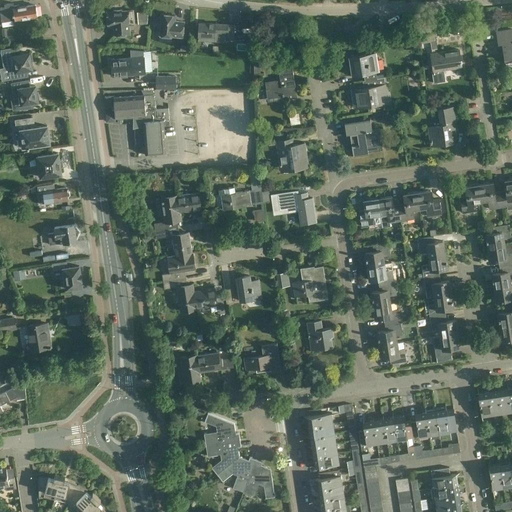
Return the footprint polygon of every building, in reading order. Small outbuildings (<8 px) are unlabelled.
[(0,22),(14,20),(14,25),(35,22),(34,17),(38,17),(36,5),(18,8),(18,5),(14,6),(14,3),(4,4),(5,7),(0,8),(0,22)] [(130,34),(129,25),(134,25),(133,11),(122,12),(122,10),(114,11),(114,12),(107,13),(109,27),(114,26),(115,35),(130,34)] [(147,12),(137,13),(138,25),(147,24),(147,12)] [(162,14),(160,35),(183,38),(184,22),(175,21),(176,16),(162,14)] [(199,41),(224,42),(224,38),(234,38),(234,26),(229,25),(217,25),(200,24),(199,38),(199,41)] [(511,30),(497,32),(499,45),(503,44),(507,68),(511,66),(511,30)] [(420,44),(423,43),(430,42),(436,41),(435,33),(419,36),(420,44)] [(30,53),(21,55),(20,46),(1,50),(4,67),(9,66),(11,79),(28,77),(27,70),(33,69),(30,53)] [(131,58),(111,60),(113,76),(133,75),(133,74),(145,73),(145,72),(144,57),(144,52),(144,51),(130,49),(131,58)] [(432,54),(435,71),(462,67),(460,50),(432,54)] [(379,72),(376,54),(350,58),(353,76),(364,74),(365,81),(377,79),(377,72),(379,72)] [(284,100),(292,99),(291,97),(297,96),(296,86),(293,67),(279,70),(281,80),(276,81),(277,82),(268,84),(270,99),(284,97),(284,100)] [(156,77),(156,89),(176,88),(176,76),(156,77)] [(377,79),(365,81),(363,81),(364,88),(354,90),(354,91),(352,91),(353,99),(355,99),(356,108),(382,104),(381,95),(387,94),(384,78),(377,79)] [(36,86),(30,87),(28,81),(12,84),(14,95),(11,95),(14,110),(34,108),(33,103),(38,102),(36,86)] [(113,106),(112,107),(112,110),(113,112),(116,112),(116,119),(132,118),(134,118),(135,118),(135,124),(138,126),(144,126),(144,129),(146,155),(166,154),(164,126),(170,126),(169,120),(169,108),(154,109),(153,94),(152,94),(143,95),(114,97),(115,105),(113,106)] [(432,146),(454,143),(452,129),(457,128),(456,122),(454,107),(438,110),(440,123),(442,123),(443,126),(430,128),(432,146)] [(291,126),(300,125),(299,113),(290,115),(291,126)] [(38,126),(35,124),(34,117),(15,120),(17,131),(20,131),(22,148),(51,144),(48,125),(38,126)] [(369,119),(345,123),(347,134),(351,134),(353,133),(354,140),(354,141),(353,142),(353,143),(354,144),(354,145),(355,145),(352,146),(354,157),(369,155),(369,153),(378,151),(378,148),(377,144),(382,143),(383,143),(381,129),(373,130),(371,121),(371,119),(369,119)] [(292,139),(277,142),(282,172),(308,168),(305,144),(293,146),(292,139)] [(40,156),(37,156),(41,177),(44,177),(50,176),(62,174),(59,153),(40,156)] [(249,169),(251,186),(260,185),(259,168),(249,169)] [(507,190),(501,191),(504,207),(507,206),(508,210),(511,208),(511,180),(506,181),(507,190)] [(504,207),(501,191),(495,192),(494,183),(480,185),(483,201),(489,200),(491,209),(504,207)] [(38,187),(40,205),(56,203),(56,204),(63,203),(62,202),(69,201),(67,188),(54,190),(54,185),(38,187)] [(483,201),(480,185),(466,188),(468,196),(462,197),(464,213),(477,211),(476,202),(483,201)] [(197,194),(179,197),(182,214),(201,210),(200,199),(206,198),(204,186),(196,187),(197,194)] [(220,195),(218,195),(220,207),(224,206),(224,209),(244,206),(244,205),(251,204),(252,207),(252,205),(250,191),(235,193),(234,187),(219,189),(220,195)] [(252,191),(250,191),(252,205),(260,204),(262,203),(261,189),(252,191)] [(298,190),(277,194),(279,210),(287,209),(288,213),(300,211),(302,224),(317,222),(313,198),(310,199),(309,193),(301,194),(298,194),(298,190)] [(270,191),(262,192),(263,203),(271,202),(270,191)] [(432,191),(418,193),(421,209),(428,208),(429,217),(442,215),(440,203),(440,198),(434,199),(432,191)] [(414,210),(421,209),(418,193),(405,196),(406,203),(400,204),(401,209),(403,221),(415,219),(414,210)] [(182,214),(179,197),(162,199),(165,222),(154,224),(155,231),(168,229),(168,223),(183,221),(182,214)] [(403,221),(401,209),(400,204),(394,205),(393,197),(379,199),(383,228),(390,227),(390,223),(403,221)] [(365,202),(366,210),(360,211),(363,227),(369,226),(370,230),(383,228),(379,199),(365,202)] [(73,218),(51,221),(52,231),(48,232),(49,238),(46,239),(47,248),(55,247),(56,258),(78,255),(73,218)] [(495,233),(487,235),(489,248),(505,245),(504,239),(511,237),(510,225),(497,227),(498,233),(495,233)] [(156,238),(169,236),(168,229),(155,231),(156,238)] [(192,254),(189,233),(173,235),(176,256),(192,254)] [(431,237),(418,239),(420,251),(428,250),(430,258),(446,255),(445,248),(444,241),(435,242),(432,243),(431,237)] [(375,252),(367,253),(369,267),(385,265),(384,257),(391,256),(390,248),(389,243),(376,245),(378,252),(375,252)] [(511,244),(505,245),(489,248),(491,262),(498,261),(501,260),(502,266),(507,265),(511,264),(511,244)] [(162,274),(163,282),(177,280),(176,273),(195,270),(192,254),(176,256),(169,257),(171,273),(162,274)] [(431,264),(422,266),(423,273),(424,277),(424,279),(438,277),(437,270),(440,270),(448,269),(446,255),(430,258),(431,264)] [(66,286),(66,289),(82,286),(81,279),(80,273),(79,266),(68,268),(67,261),(52,263),(53,270),(64,269),(65,279),(63,279),(64,287),(66,286)] [(500,273),(493,274),(495,288),(511,285),(511,284),(511,264),(507,265),(502,266),(503,273),(500,273)] [(385,265),(369,267),(371,281),(378,280),(381,279),(382,285),(395,283),(393,270),(386,271),(385,265)] [(0,281),(7,278),(6,276),(9,274),(6,266),(0,268),(0,281)] [(296,297),(309,295),(310,302),(329,299),(323,266),(311,268),(310,267),(301,268),(303,281),(294,283),(296,297)] [(24,270),(13,271),(15,281),(26,279),(24,270)] [(288,272),(277,273),(279,288),(286,287),(285,279),(289,279),(288,272)] [(238,278),(240,291),(241,301),(262,298),(260,280),(252,281),(251,276),(238,278)] [(438,277),(424,279),(425,285),(426,291),(435,290),(436,297),(452,295),(450,281),(442,282),(439,283),(438,277)] [(181,311),(198,308),(195,292),(194,284),(178,287),(177,280),(163,282),(164,289),(177,287),(181,311)] [(380,292),(373,293),(375,307),(391,304),(390,296),(395,295),(397,295),(395,283),(382,285),(383,292),(380,292)] [(511,284),(511,285),(495,288),(497,301),(505,300),(508,300),(509,306),(511,305),(511,284)] [(195,292),(198,308),(217,306),(218,314),(225,313),(224,303),(218,304),(216,289),(195,292)] [(225,290),(227,303),(233,302),(231,289),(225,290)] [(437,304),(429,305),(429,309),(430,317),(431,319),(444,316),(443,310),(445,309),(454,308),(452,295),(436,297),(437,304)] [(384,319),(385,325),(401,323),(399,310),(392,311),(391,304),(375,307),(377,320),(384,319)] [(507,313),(499,314),(501,327),(511,325),(511,305),(509,306),(510,312),(507,313)] [(444,316),(431,319),(431,321),(432,328),(432,330),(441,329),(442,336),(442,337),(458,334),(456,321),(449,322),(448,322),(445,323),(444,316)] [(0,329),(0,332),(17,330),(15,318),(0,320),(0,329)] [(282,320),(268,322),(270,335),(281,333),(282,337),(285,337),(282,320)] [(323,330),(322,320),(307,323),(312,351),(334,347),(331,329),(323,330)] [(49,322),(27,326),(30,351),(53,348),(49,322)] [(397,344),(397,343),(396,336),(402,335),(401,323),(385,325),(386,331),(379,332),(381,347),(397,344)] [(511,325),(501,327),(503,341),(511,340),(511,339),(511,325)] [(460,348),(458,334),(442,337),(442,336),(433,337),(436,357),(449,355),(448,349),(451,349),(452,349),(460,348)] [(266,372),(266,374),(282,371),(278,343),(262,346),(264,356),(246,359),(247,369),(256,368),(256,373),(266,372)] [(399,343),(397,343),(397,344),(381,347),(383,360),(391,359),(393,358),(394,364),(399,363),(407,362),(406,350),(400,351),(399,343)] [(226,360),(233,359),(231,345),(224,346),(226,360)] [(217,353),(198,356),(201,373),(219,370),(218,361),(226,360),(224,346),(216,347),(217,353)] [(202,380),(201,373),(198,356),(181,358),(185,382),(202,380)] [(0,417),(5,415),(1,406),(10,401),(17,398),(17,399),(26,398),(25,382),(5,392),(0,394),(0,417)] [(508,389),(499,391),(502,412),(511,410),(508,389)] [(499,391),(489,392),(492,413),(502,412),(499,391)] [(489,392),(478,394),(479,395),(479,396),(479,401),(482,415),(492,413),(489,392)] [(352,404),(338,406),(338,407),(340,413),(346,412),(347,412),(353,411),(352,405),(352,404)] [(447,408),(436,410),(436,412),(439,432),(450,430),(450,432),(457,431),(454,409),(447,410),(447,408)] [(426,411),(426,414),(429,433),(430,440),(440,438),(439,432),(436,412),(436,410),(426,411)] [(205,435),(207,446),(241,440),(240,433),(236,434),(235,424),(209,414),(205,423),(217,428),(218,433),(205,435)] [(331,424),(330,414),(309,418),(311,428),(331,424)] [(426,414),(416,416),(419,435),(429,433),(426,414)] [(404,417),(394,419),(397,439),(407,437),(408,439),(414,438),(411,421),(405,422),(405,421),(404,417)] [(394,419),(384,421),(387,440),(397,439),(394,419)] [(387,440),(384,421),(374,422),(377,442),(387,440)] [(365,430),(359,431),(362,446),(367,445),(367,443),(377,442),(374,422),(364,424),(365,430)] [(333,434),(331,424),(311,428),(313,438),(333,434)] [(180,440),(187,446),(192,441),(186,434),(180,440)] [(335,444),(333,434),(313,438),(314,447),(335,444)] [(242,447),(241,440),(207,446),(208,457),(222,455),(222,460),(212,468),(218,475),(240,457),(238,448),(242,447)] [(314,447),(316,457),(336,454),(335,444),(314,447)] [(422,445),(415,446),(417,459),(431,457),(430,451),(423,452),(423,451),(422,445)] [(408,454),(400,455),(401,462),(417,459),(415,446),(407,447),(408,453),(408,454)] [(353,460),(347,461),(348,469),(362,467),(359,450),(353,451),(354,460),(353,460)] [(369,453),(363,454),(365,467),(376,465),(381,465),(380,458),(370,460),(370,459),(369,453)] [(338,465),(336,454),(316,457),(317,468),(338,465)] [(400,455),(390,457),(391,463),(401,462),(400,455)] [(248,461),(240,457),(218,475),(223,482),(233,474),(238,476),(233,489),(244,493),(257,460),(250,458),(248,461)] [(263,463),(257,460),(244,493),(254,497),(259,484),(264,486),(266,499),(276,498),(271,470),(261,466),(263,463)] [(503,486),(511,484),(511,477),(510,465),(500,466),(503,486)] [(493,488),(503,486),(500,466),(490,468),(493,488)] [(0,489),(4,489),(6,490),(16,489),(14,478),(8,478),(6,467),(0,467),(0,489)] [(362,467),(348,469),(349,476),(355,475),(356,475),(358,484),(364,483),(362,467)] [(435,478),(450,475),(449,468),(431,470),(431,471),(432,478),(435,478)] [(319,490),(321,490),(341,487),(339,470),(319,473),(320,479),(317,480),(319,490)] [(457,485),(455,474),(450,475),(435,478),(437,488),(457,485)] [(44,497),(54,499),(60,477),(55,475),(54,479),(49,478),(46,478),(42,478),(39,478),(39,497),(44,497)] [(65,502),(69,504),(78,489),(78,487),(75,486),(70,483),(67,482),(64,481),(65,478),(60,477),(54,499),(65,502)] [(437,488),(431,489),(432,499),(438,498),(458,495),(460,494),(459,485),(457,485),(437,488)] [(73,506),(79,511),(82,511),(97,497),(93,493),(91,496),(87,492),(85,491),(82,490),(78,487),(78,489),(69,504),(73,506)] [(321,490),(322,500),(343,496),(341,487),(321,490)] [(460,505),(458,495),(438,498),(440,508),(460,505)] [(322,500),(324,510),(344,506),(343,496),(322,500)] [(105,511),(104,510),(102,507),(100,505),(98,503),(101,500),(97,497),(82,511),(105,511)]
